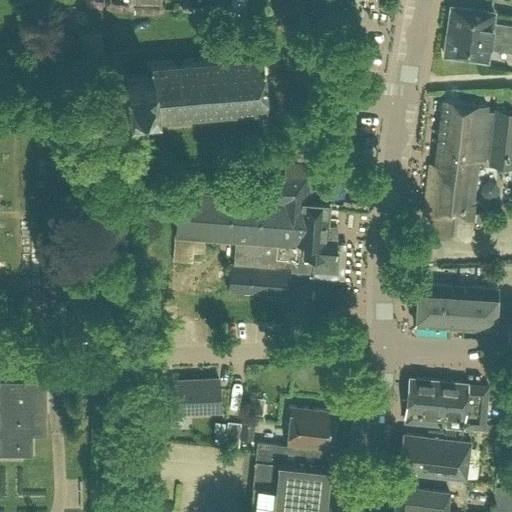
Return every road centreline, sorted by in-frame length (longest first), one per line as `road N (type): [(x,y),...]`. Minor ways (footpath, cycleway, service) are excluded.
road 1 (secondary): [(381,346),(384,219),(422,0)]
road 2 (residential): [(115,354),(109,52)]
road 3 (residential): [(381,346),(115,354)]
road 4 (secondary): [(365,511),(381,346)]
road 5 (residential): [(115,354),(110,511)]
road 6 (residential): [(511,345),(381,346)]
